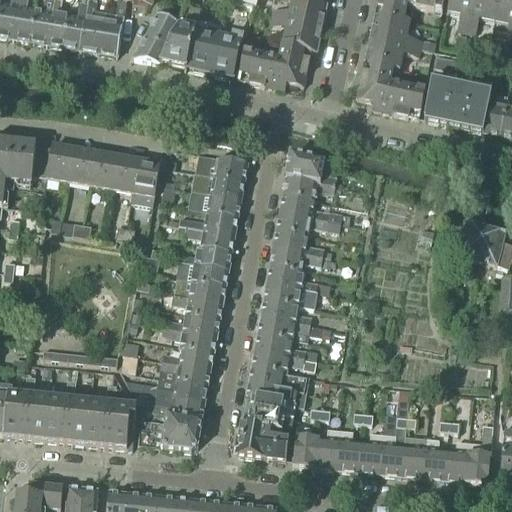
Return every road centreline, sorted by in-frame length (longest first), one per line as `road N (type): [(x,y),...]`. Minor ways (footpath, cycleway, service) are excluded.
road 1 (residential): [(212,485),(270,153)]
road 2 (residential): [(0,57),(327,121)]
road 3 (residential): [(212,485),(511,510)]
road 4 (residential): [(0,464),(212,485)]
road 5 (residential): [(327,121),(511,158)]
road 6 (residential): [(0,127),(176,150)]
road 7 (residential): [(352,0),(327,121)]
